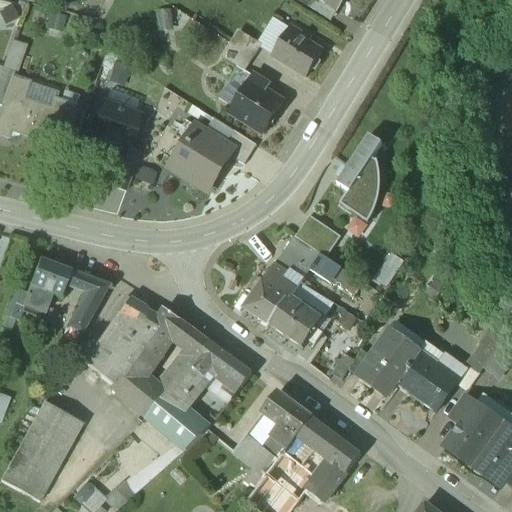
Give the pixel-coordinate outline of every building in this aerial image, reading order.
[(295,0),(309,9),(315,0),(295,0)] [(316,0),(337,13),(344,0),(316,0)] [(173,13),(157,14),(158,34),(174,32),(173,13)] [(66,21),(52,16),(48,29),(62,34),(66,21)] [(301,35),(290,28),(272,57),(306,79),(322,53),(298,38),(301,35)] [(262,46),(239,32),(231,44),(253,59),(262,46)] [(14,37),(3,69),(0,76),(0,112),(1,113),(12,80),(25,40),(14,37)] [(253,59),(231,44),(220,63),(232,71),(234,67),(244,73),(253,59)] [(102,87),(118,97),(127,83),(118,77),(126,64),(106,52),(100,67),(110,73),(102,87)] [(249,83),(252,78),(244,73),(234,67),(232,71),(222,87),(240,98),(246,88),(249,83)] [(269,88),(252,78),(249,83),(246,88),(240,98),(230,114),(263,135),(282,105),(265,94),(269,88)] [(51,111),(22,102),(28,85),(12,80),(1,113),(0,115),(0,137),(7,140),(10,133),(41,143),(44,135),(48,124),(52,112),(51,111)] [(74,109),(54,102),(51,111),(52,112),(48,124),(55,127),(54,128),(66,132),(74,109)] [(140,118),(103,104),(90,138),(117,147),(128,151),(128,150),(140,118)] [(55,127),(48,124),(44,135),(51,138),(54,128),(55,127)] [(226,146),(198,128),(170,171),(191,185),(192,182),(208,192),(217,178),(216,177),(228,157),(233,150),(226,146)] [(256,147),(234,133),(226,146),(233,150),(228,157),(243,167),(256,147)] [(369,137),(336,185),(348,193),(340,207),(368,225),(374,214),(378,202),(380,190),(380,178),(379,170),(378,162),(375,163),(372,161),(382,146),(369,137)] [(117,147),(104,184),(126,191),(139,154),(128,150),(128,151),(117,147)] [(78,159),(68,156),(65,164),(76,167),(78,159)] [(309,217),(294,239),(310,249),(321,256),(326,260),(341,238),(309,217)] [(294,239),(283,256),(295,264),(299,267),(310,249),(294,239)] [(310,249),(299,267),(311,272),(321,256),(310,249)] [(283,256),(274,269),(286,277),(295,264),(283,256)] [(326,260),(321,256),(311,272),(342,292),(352,277),(326,260)] [(70,274),(40,263),(31,286),(51,294),(61,297),(65,285),(70,274)] [(274,269),(245,312),(270,328),(288,301),(276,293),(286,277),(274,269)] [(108,289),(70,274),(65,285),(83,292),(76,312),(91,318),(108,289)] [(301,285),(290,302),(302,310),(305,306),(324,319),(334,305),(301,285)] [(51,294),(31,286),(28,293),(23,307),(44,314),(51,294)] [(18,320),(23,307),(28,293),(16,289),(7,316),(18,320)] [(124,297),(88,350),(102,360),(109,350),(128,321),(144,331),(153,317),(124,297)] [(288,301),(270,328),(303,350),(309,342),(316,330),(324,319),(305,306),(302,310),(290,302),(288,301)] [(164,311),(127,364),(142,377),(170,336),(172,337),(181,324),(164,311)] [(128,321),(109,350),(125,360),(144,331),(128,321)] [(192,332),(181,324),(172,337),(182,346),(192,332)] [(323,334),(316,330),(309,342),(315,346),(323,334)] [(192,332),(182,346),(188,351),(197,357),(208,344),(192,332)] [(370,358),(369,360),(371,362),(358,379),(386,399),(395,386),(417,355),(388,334),(370,358)] [(484,354),(491,360),(505,341),(497,336),(484,354)] [(491,360),(484,368),(498,379),(511,361),(511,346),(505,341),(491,360)] [(208,344),(197,357),(189,366),(205,379),(213,369),(231,382),(241,369),(208,344)] [(102,360),(88,350),(78,367),(108,385),(118,369),(102,360)] [(125,360),(109,350),(102,360),(118,369),(125,360)] [(417,355),(395,386),(432,413),(458,377),(421,350),(417,355)] [(157,390),(140,412),(146,418),(147,418),(165,396),(189,366),(197,357),(188,351),(157,390)] [(361,352),(348,372),(358,379),(371,362),(369,360),(370,358),(361,352)] [(354,361),(344,355),(332,376),(342,382),(354,361)] [(127,364),(125,363),(110,387),(140,412),(157,390),(142,377),(127,364)] [(189,366),(165,396),(180,409),(205,379),(189,366)] [(241,369),(231,382),(241,389),(251,376),(241,369)] [(180,409),(165,396),(147,418),(178,445),(196,422),(180,409)] [(311,421),(277,396),(263,415),(275,424),(277,430),(271,438),(287,450),(296,439),(311,421)] [(0,428),(0,429),(10,401),(0,397),(0,428)] [(85,425),(45,402),(1,481),(41,504),(85,425)] [(476,406),(444,449),(472,469),(504,426),(476,406)] [(275,424),(263,415),(246,438),(278,462),(287,450),(271,438),(277,430),(275,424)] [(338,441),(311,421),(296,439),(287,450),(278,462),(265,479),(265,478),(256,491),(244,505),(253,511),(290,511),(309,487),(324,466),(321,464),(338,441)] [(196,422),(178,445),(186,452),(200,439),(207,431),(196,422)] [(511,432),(504,426),(472,469),(500,490),(511,473),(511,432)] [(265,479),(278,462),(246,438),(234,454),(255,470),(265,478),(265,479)] [(338,441),(321,464),(324,466),(309,487),(327,500),(359,456),(338,441)] [(115,511),(179,463),(170,455),(101,504),(88,489),(76,501),(88,511),(115,511)] [(265,478),(255,470),(245,483),(256,491),(265,478)]
